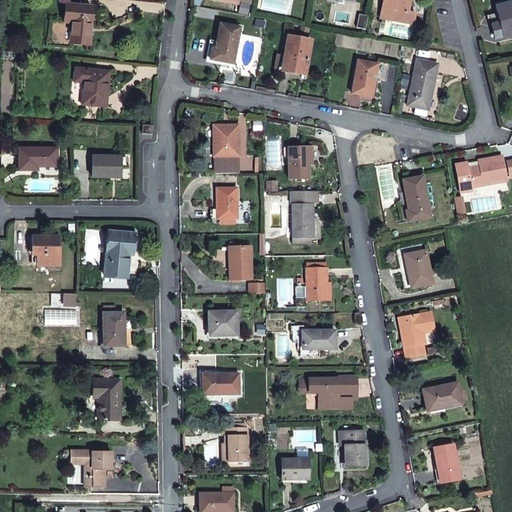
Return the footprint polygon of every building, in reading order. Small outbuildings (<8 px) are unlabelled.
[(409,0),(383,0),(380,18),(413,24),(415,13),(408,12),(409,0)] [(511,35),(511,2),(496,6),(500,23),(504,38),(511,35)] [(93,7),(67,4),(65,21),(73,22),(71,43),(89,44),(93,7)] [(504,38),(500,23),(491,25),(495,40),(504,38)] [(240,27),(220,24),(215,48),(212,48),(210,59),(233,64),(240,27)] [(311,40),(288,36),(282,68),(305,72),(311,40)] [(378,64),(358,60),(352,93),(372,97),(378,64)] [(438,64),(417,60),(408,106),(428,110),(431,97),(428,96),(433,72),(436,73),(438,64)] [(101,74),(96,73),(97,70),(76,68),(74,81),(84,82),(82,104),(106,106),(109,71),(101,71),(101,74)] [(431,97),(436,73),(433,72),(428,96),(431,97)] [(152,125),(142,125),(142,134),(153,135),(153,125),(152,125)] [(239,156),(239,126),(214,126),(214,157),(215,157),(215,174),(238,173),(238,156),(239,156)] [(309,165),(309,147),(288,148),(288,158),(289,179),(309,179),(309,165)] [(57,148),(19,149),(19,170),(37,170),(37,166),(57,166),(57,148)] [(121,157),(92,156),(92,177),(120,178),(121,168),(126,168),(126,157),(121,157)] [(502,156),(478,161),(479,167),(467,169),(466,163),(455,165),(460,192),(471,190),(471,187),(507,180),(502,156)] [(430,218),(423,176),(403,180),(408,210),(405,211),(407,222),(430,218)] [(217,219),(220,219),(236,218),(237,218),(237,188),(216,188),(217,209),(217,219)] [(317,204),(317,191),(292,191),(292,239),(312,238),(311,204),(316,204),(317,204)] [(460,198),(454,199),(456,213),(462,212),(460,198)] [(135,233),(109,231),(104,276),(127,278),(128,261),(126,261),(127,254),(129,254),(133,255),(135,233)] [(60,236),(31,236),(31,247),(36,247),(36,266),(60,266),(60,236)] [(251,246),(229,247),(229,280),(252,280),(251,246)] [(432,284),(425,251),(404,255),(407,268),(408,268),(412,288),(432,284)] [(327,282),(327,268),(326,268),(326,263),(315,263),(316,268),(306,269),(306,300),(327,300),(327,282)] [(266,293),(265,283),(250,283),(250,293),(266,293)] [(76,294),(64,294),(63,304),(76,304),(76,307),(80,307),(80,303),(76,303),(76,294)] [(237,311),(209,312),(209,325),(212,324),(212,336),(237,335),(237,311)] [(123,333),(123,313),(103,313),(103,346),(124,346),(124,332),(123,333)] [(431,313),(399,318),(406,358),(424,355),(422,344),(425,343),(423,333),(434,330),(431,313)] [(335,330),(304,331),(304,327),(291,327),(291,333),(292,333),(292,343),(300,343),(300,349),(317,349),(335,349),(335,330)] [(435,337),(434,330),(423,333),(424,339),(433,338),(435,337)] [(239,373),(202,374),(202,395),(239,394),(239,373)] [(358,378),(336,379),(299,379),(300,390),(309,390),(309,392),(319,392),(323,392),(323,399),(319,399),(319,408),(352,408),(351,398),(346,398),(346,392),(351,392),(358,392),(358,378)] [(120,380),(93,380),(93,398),(98,398),(98,420),(120,420),(120,380)] [(457,382),(423,390),(427,408),(443,404),(444,407),(462,404),(457,382)] [(246,427),(229,428),(222,428),(222,436),(224,436),(227,436),(227,444),(228,463),(248,462),(247,427),(246,427)] [(364,431),(340,432),(340,446),(342,446),(345,446),(346,466),(365,465),(364,431)] [(460,480),(454,444),(433,448),(440,483),(460,480)] [(111,470),(111,460),(108,460),(108,451),(71,451),(71,464),(85,464),(93,464),(93,475),(85,475),(85,487),(104,487),(104,470),(111,470)] [(309,459),(282,459),(282,480),(300,480),(300,476),(309,476),(309,459)] [(340,482),(323,483),(323,496),(332,494),(333,494),(340,492),(340,482)] [(223,493),(200,493),(200,511),(233,511),(234,493),(232,493),(232,487),(226,487),(226,493),(223,493)]
